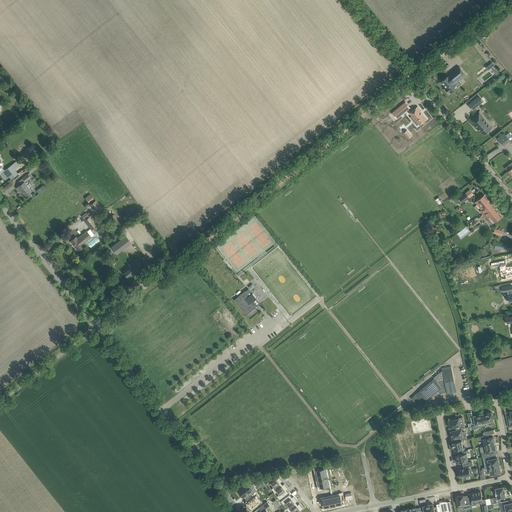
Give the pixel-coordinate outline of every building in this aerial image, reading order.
[(458,87),(457,87),(462,83),(459,80),(466,75),(459,66),(441,81),(446,87),(445,88),(449,93),(450,92),(451,93),(458,87)] [(479,96),(472,102),(476,107),(484,102),(479,96)] [(403,99),(391,109),(396,114),(406,104),(403,99)] [(416,104),(408,112),(417,122),(424,115),(418,108),(418,107),(416,104)] [(471,120),(477,128),(478,127),(483,134),(484,134),(489,130),(486,126),(489,124),(486,120),(485,121),(478,113),(473,117),(474,118),(471,120)] [(503,145),(509,141),(504,134),(498,138),(503,145)] [(17,174),(18,173),(15,169),(19,166),(16,161),(11,165),(17,174)] [(27,169),(30,173),(37,167),(34,163),(27,169)] [(11,178),(17,174),(11,165),(5,169),(5,170),(2,172),(6,178),(9,176),(11,178)] [(25,181),(17,188),(19,191),(21,190),(25,195),(31,191),(29,188),(32,186),(32,184),(30,182),(29,181),(27,179),(30,177),(28,174),(22,178),(25,181)] [(38,193),(45,188),(43,185),(36,190),(38,193)] [(463,202),(469,198),(465,193),(459,197),(463,202)] [(90,194),(85,198),(89,202),(94,198),(90,194)] [(480,211),(483,214),(487,211),(493,206),(484,194),(480,197),(475,202),(477,205),(480,208),(481,210),(480,211)] [(96,199),(89,204),(96,213),(103,208),(96,199)] [(502,216),(493,206),(487,211),(483,214),(487,219),(491,225),(495,222),(498,219),(502,216)] [(97,226),(90,216),(89,216),(85,220),(84,221),(91,230),(97,226)] [(86,242),(92,237),(86,230),(77,238),(76,236),(70,241),(78,251),(87,243),(86,242)] [(117,254),(129,245),(131,243),(125,235),(111,246),(117,254)] [(128,278),(143,266),(137,258),(129,265),(130,266),(123,271),(128,278)] [(511,263),(511,258),(484,264),(484,268),(490,267),(492,278),(503,276),(504,281),(511,279),(511,271),(509,263),(511,263)] [(251,283),(248,286),(254,292),(257,289),(251,283)] [(504,285),(487,288),(489,295),(495,294),(498,308),(511,305),(511,292),(506,294),(504,285)] [(249,296),(245,291),(234,300),(246,314),(257,306),(253,301),(257,298),(252,293),(249,296)] [(455,383),(451,366),(442,368),(444,379),(439,380),(437,382),(435,379),(411,398),(417,405),(421,402),(422,403),(438,390),(440,393),(455,390),(453,383),(455,383)] [(491,412),(490,411),(486,412),(487,413),(482,414),(484,422),(488,421),(489,425),(494,424),(492,412),(491,412)] [(481,414),(481,413),(477,414),(477,415),(474,415),(475,422),(471,423),(472,426),(472,427),(473,429),(473,430),(477,429),(476,426),(478,425),(477,423),(484,422),(482,414),(481,414)] [(457,418),(457,417),(452,418),(452,419),(448,420),(449,421),(448,421),(448,424),(449,424),(450,427),(453,427),(454,430),(461,428),(465,427),(464,423),(460,424),(459,418),(457,418)] [(462,431),(461,428),(454,430),(451,430),(451,431),(450,431),(451,435),(452,435),(452,438),(458,437),(459,440),(462,440),(467,439),(466,434),(466,432),(464,431),(462,431)] [(488,437),(488,434),(487,435),(478,436),(478,438),(483,441),(484,446),(483,446),(495,444),(494,442),(495,442),(495,438),(494,439),(493,436),(488,437)] [(463,447),(462,440),(459,440),(455,441),(454,441),(452,442),(453,447),(454,449),(459,448),(460,451),(461,451),(465,450),(465,449),(465,446),(463,447)] [(482,457),(492,455),(491,452),(496,451),(495,444),(483,446),(484,451),(482,455),(482,457)] [(457,462),(468,460),(467,453),(468,452),(468,449),(465,449),(465,450),(461,451),(461,454),(456,455),(455,456),(455,458),(457,459),(457,462)] [(493,458),(492,455),(482,457),(483,457),(484,461),(485,467),(489,466),(499,464),(499,463),(499,460),(498,460),(497,457),(493,458)] [(342,466),(343,470),(352,468),(351,467),(359,465),(358,460),(348,462),(349,465),(342,466)] [(469,469),(468,466),(472,465),(472,461),(463,463),(464,467),(464,468),(458,469),(458,473),(459,475),(459,477),(470,474),(470,475),(470,474),(472,473),(471,469),(469,469)] [(499,465),(499,464),(489,466),(491,475),(501,473),(500,469),(501,468),(500,465),(499,465)] [(321,469),(315,470),(316,475),(327,473),(325,465),(321,466),(321,469)] [(327,473),(316,475),(318,481),(328,479),(327,473)] [(350,481),(350,483),(357,481),(356,480),(361,479),(360,473),(351,475),(352,480),(350,481)] [(274,491),(281,485),(279,482),(281,480),(278,476),(270,482),(273,487),(271,488),(274,491)] [(328,479),(318,481),(319,487),(325,485),(326,489),(330,488),(328,479)] [(240,489),(239,490),(242,494),(248,490),(250,493),(256,488),(253,485),(250,487),(247,482),(239,487),(240,489)] [(279,499),(287,493),(284,489),(287,487),(284,484),(275,490),(278,494),(277,495),(279,499)] [(497,497),(490,498),(491,504),(492,503),(499,502),(501,502),(500,498),(506,497),(505,493),(504,490),(503,486),(495,488),(497,497)] [(356,487),(350,488),(350,490),(356,489),(358,499),(364,497),(361,487),(356,488),(356,487)] [(258,497),(249,503),(253,509),(262,501),(261,499),(266,495),(262,490),(256,495),(258,497)] [(481,503),(480,501),(483,501),(481,491),(471,493),(471,495),(470,495),(472,504),(472,503),(476,502),(476,503),(481,503)] [(342,494),(334,496),(336,505),(341,504),(341,500),(343,500),(342,494)] [(291,505),(296,501),(293,497),(291,498),(289,495),(281,500),(284,503),(288,501),(291,505)] [(465,503),(464,495),(463,495),(456,496),(458,505),(463,504),(464,509),(471,508),(470,502),(465,503)] [(328,497),(322,498),(323,503),(326,503),(326,507),(330,506),(328,497)] [(442,505),(439,505),(440,510),(443,510),(443,507),(450,505),(451,510),(453,509),(450,498),(444,500),(444,499),(441,500),(442,505)] [(506,510),(506,511),(511,509),(511,502),(509,503),(508,500),(501,502),(499,502),(492,503),(493,507),(491,508),(500,506),(501,511),(506,510)] [(297,506),(295,503),(294,502),(287,508),(289,511),(290,511),(293,510),(294,511),(298,511),(302,509),(299,505),(297,506)]
